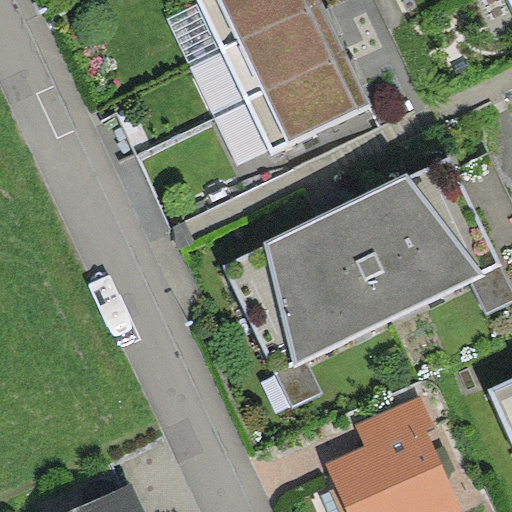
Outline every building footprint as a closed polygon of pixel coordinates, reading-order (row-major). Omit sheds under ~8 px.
[(313,0),(193,0),(190,1),(214,54),(317,8),(313,0)] [(511,0),(493,0),(510,36),(511,35),(511,0)] [(317,8),(214,54),(239,108),(341,61),(317,8)] [(341,61),(239,108),(263,161),(365,114),(341,61)] [(329,217),(215,269),(285,418),(316,403),(298,364),(462,288),(479,325),(511,309),(511,294),(449,161),(329,217)] [(511,381),(480,396),(511,467),(511,381)] [(450,511),(409,405),(348,428),(356,451),(321,464),(339,511),(450,511)] [(134,511),(129,498),(98,511),(134,511)]
